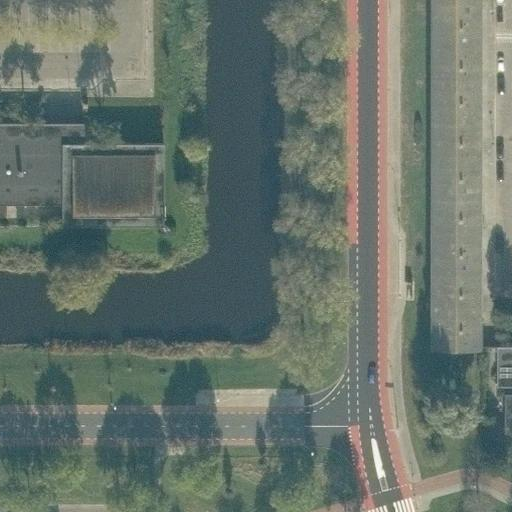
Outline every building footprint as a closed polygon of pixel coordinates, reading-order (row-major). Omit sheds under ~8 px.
[(482,0),(433,0),(434,43),(483,43),(482,0)] [(483,117),(483,43),(434,43),(434,117),(483,117)] [(483,117),(434,117),(434,193),(483,194),(483,117)] [(43,123),(0,122),(0,203),(61,203),(61,225),(163,225),(163,143),(137,143),(82,142),(43,142),(43,123)] [(483,194),(434,193),(434,270),(483,270),(483,194)] [(483,347),(483,270),(434,270),(434,347),(483,347)] [(511,345),(499,346),(498,385),(500,385),(508,385),(508,393),(506,393),(506,432),(511,432),(511,345)]
